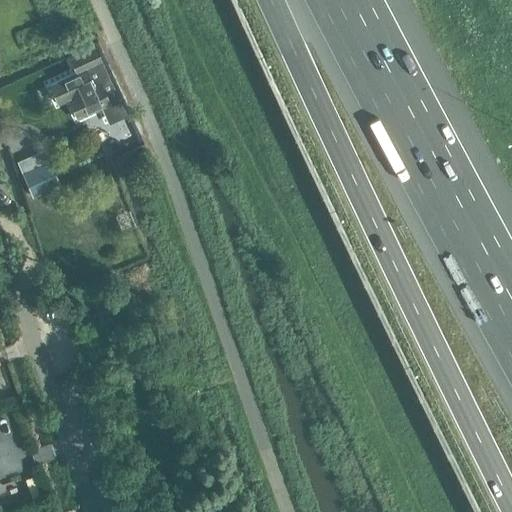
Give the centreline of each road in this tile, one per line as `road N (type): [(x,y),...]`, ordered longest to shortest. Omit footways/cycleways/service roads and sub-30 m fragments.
road 1 (motorway): [(270,0),(511,503)]
road 2 (motorway): [(346,0),(511,313)]
road 3 (tertiary): [(90,511),(0,246)]
